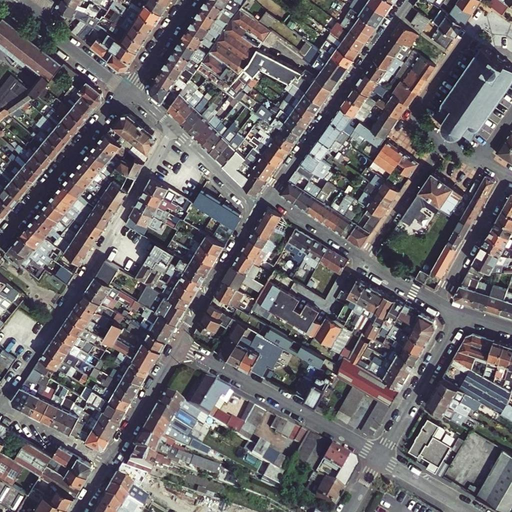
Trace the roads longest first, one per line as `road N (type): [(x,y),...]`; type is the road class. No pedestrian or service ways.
road 1 (residential): [(0,404),(172,128)]
road 2 (tertiary): [(411,0),(270,195)]
road 3 (residential): [(179,345),(378,459)]
road 4 (tertiary): [(444,139),(411,117),(480,16),(511,35)]
road 5 (residential): [(0,241),(126,92)]
road 6 (tertiary): [(460,316),(378,459)]
road 7 (tertiary): [(260,209),(179,345)]
road 8 (tertiary): [(509,174),(438,305)]
road 9 (tertiary): [(365,261),(444,139)]
road 10 (tertiary): [(179,345),(106,462)]
road 11 (residential): [(31,17),(126,92)]
road 12 (residential): [(0,405),(106,462)]
